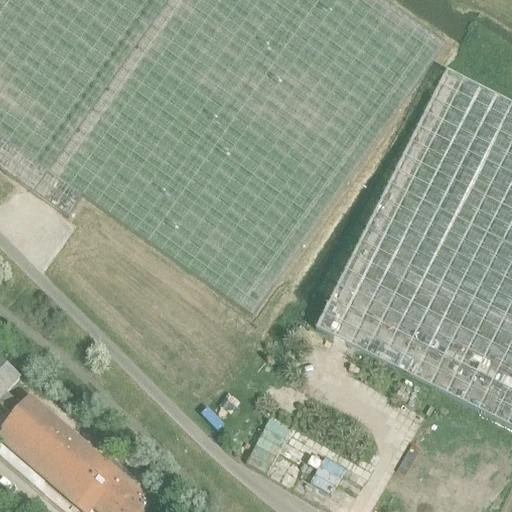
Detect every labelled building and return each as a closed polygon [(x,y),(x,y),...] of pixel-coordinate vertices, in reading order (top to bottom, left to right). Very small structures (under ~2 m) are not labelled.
[(376,0),(0,0),(0,171),(4,176),(67,221),(82,200),(250,320),(445,48),(376,0)] [(511,432),(511,108),(446,75),(315,333),(511,432)] [(0,365),(0,408),(14,420),(5,430),(4,432),(52,474),(45,482),(73,507),(79,511),(92,511),(94,510),(96,511),(145,511),(151,506),(130,488),(135,483),(110,461),(105,467),(73,439),(57,425),(30,402),(22,411),(5,397),(18,381),(0,365)] [(265,430),(247,464),(267,475),(285,441),(265,430)] [(332,495),(345,470),(324,460),(311,485),(332,495)]
